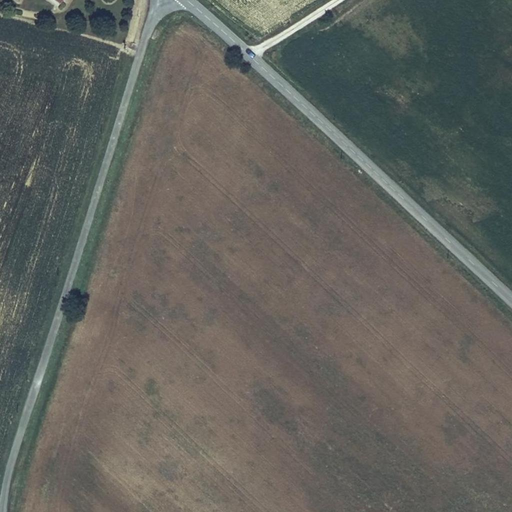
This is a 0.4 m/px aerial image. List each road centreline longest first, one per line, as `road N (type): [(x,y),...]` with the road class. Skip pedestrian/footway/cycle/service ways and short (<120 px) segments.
road 1 (unclassified): [(161,0),(15,449),(3,511)]
road 2 (tertiary): [(511,300),(187,0)]
